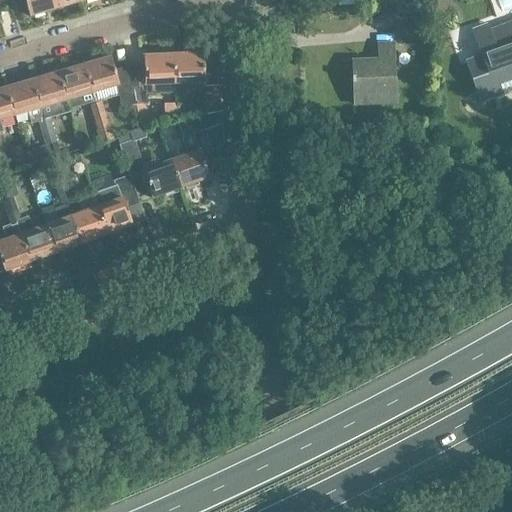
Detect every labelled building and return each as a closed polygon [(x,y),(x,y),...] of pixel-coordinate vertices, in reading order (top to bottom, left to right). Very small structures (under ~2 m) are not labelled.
[(55,11),(52,0),(23,0),(29,18),(55,11)] [(81,3),(79,0),(52,0),(55,11),(81,3)] [(398,46),(426,45),(425,27),(398,28),(398,46)] [(354,104),(376,103),(394,102),(392,42),(377,43),(378,60),(352,62),(354,104)] [(511,44),(481,56),(477,45),(473,42),(463,46),(462,50),(482,107),(511,95),(511,44)] [(174,56),(175,86),(192,85),(192,90),(206,89),(204,54),(191,55),(191,52),(179,53),(179,56),(174,56)] [(175,86),(174,56),(170,56),(170,53),(156,54),(156,57),(144,57),(145,73),(129,73),(133,106),(147,103),(147,95),(175,93),(175,86)] [(85,66),(93,94),(116,88),(122,108),(133,106),(129,73),(128,69),(117,72),(113,58),(85,66)] [(93,94),(85,66),(58,74),(67,102),(69,110),(95,102),(93,94)] [(67,102),(58,74),(33,81),(44,121),(50,120),(56,118),(53,106),(67,102)] [(44,121),(33,81),(6,89),(14,117),(28,113),(31,125),(39,123),(42,135),(53,132),(50,120),(44,121)] [(209,101),(205,101),(206,116),(214,115),(222,113),(221,88),(209,89),(209,101)] [(0,121),(14,117),(6,89),(0,91),(0,121)] [(94,120),(105,117),(101,102),(90,106),(94,120)] [(164,122),(177,122),(176,105),(164,105),(164,122)] [(183,139),(211,129),(217,126),(214,115),(206,116),(177,122),(183,139)] [(104,130),(107,141),(114,139),(110,126),(108,127),(105,117),(94,120),(97,130),(98,132),(104,130)] [(154,163),(144,167),(134,142),(145,138),(144,128),(116,138),(129,175),(128,176),(139,204),(140,204),(130,178),(143,174),(152,201),(164,196),(165,199),(177,195),(176,192),(181,190),(171,164),(156,169),(154,163)] [(53,132),(42,135),(45,146),(56,143),(53,132)] [(21,147),(9,150),(15,170),(27,166),(21,147)] [(186,158),(171,164),(181,190),(185,189),(186,192),(198,187),(197,184),(209,180),(197,148),(184,153),(186,158)] [(92,194),(97,210),(107,236),(133,227),(126,209),(139,204),(128,176),(113,181),(115,186),(92,194)] [(13,190),(19,189),(15,177),(1,181),(4,190),(12,187),(13,190)] [(53,183),(58,198),(69,194),(64,179),(53,183)] [(73,204),(69,194),(58,198),(61,207),(62,210),(68,208),(68,206),(73,204)] [(7,216),(18,212),(14,203),(13,198),(2,202),(7,216)] [(46,228),(55,255),(81,246),(72,219),(68,208),(62,210),(61,207),(54,209),(59,224),(46,228)] [(72,219),(81,246),(107,236),(97,210),(72,219)] [(17,226),(21,237),(30,264),(55,255),(46,228),(34,233),(28,217),(20,219),(18,212),(7,216),(10,225),(11,228),(17,226)] [(30,264),(21,237),(17,226),(11,228),(10,225),(2,228),(7,242),(0,244),(0,262),(4,273),(30,264)]
